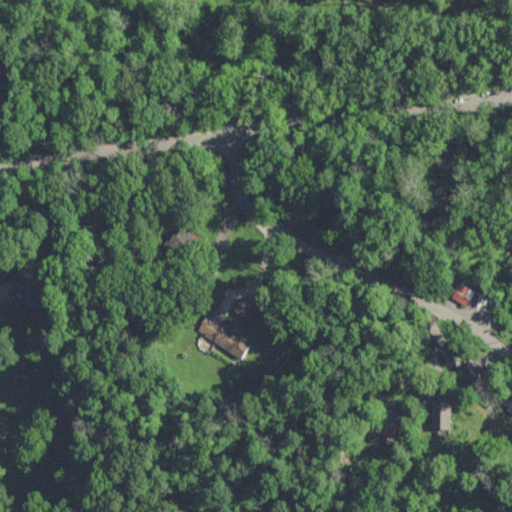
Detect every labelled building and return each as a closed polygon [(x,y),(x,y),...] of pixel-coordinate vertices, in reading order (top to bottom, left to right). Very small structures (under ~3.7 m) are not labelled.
[(0,62),(0,79),(13,77),(11,61),(0,62)] [(473,289),(458,282),(449,298),(464,306),(473,289)] [(230,310),(241,316),(248,304),(237,298),(230,310)] [(237,358),(247,341),(203,314),(193,331),(237,358)] [(473,389),(492,366),(477,354),(459,378),(473,389)] [(511,394),(500,404),(509,416),(511,413),(511,394)] [(447,402),(429,402),(429,429),(447,429),(447,402)] [(392,426),(393,403),(372,403),(372,425),(392,426)]
